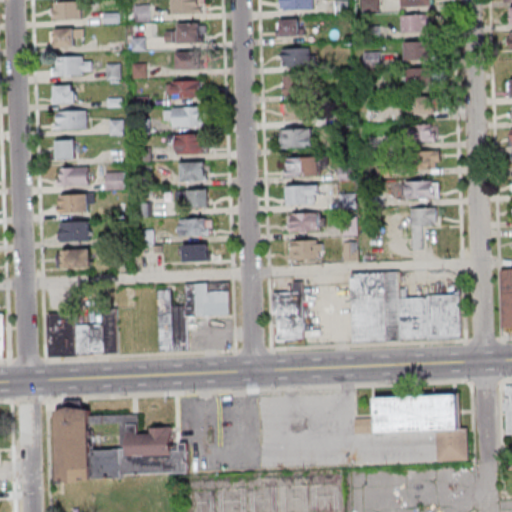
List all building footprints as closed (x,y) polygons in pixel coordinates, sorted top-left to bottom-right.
[(82,0),(55,1),(55,7),(52,7),(53,14),(55,14),(55,18),(83,17),(82,0)] [(170,0),(171,13),(204,11),(203,4),(206,4),(206,0),(170,0)] [(281,0),(282,7),(284,7),(284,10),(315,9),(314,0),(281,0)] [(335,0),(336,14),(349,13),(349,0),(335,0)] [(361,0),(362,11),(380,10),(379,0),(361,0)] [(134,4),(135,21),(151,21),(151,4),(134,4)] [(104,12),(105,23),(119,22),(119,11),(104,12)] [(401,14),(401,32),(428,31),(428,25),(431,25),(431,13),(401,14)] [(281,18),(281,28),(278,28),(278,36),(306,34),(306,27),(302,27),(302,17),(281,18)] [(202,22),(179,22),(179,30),(166,30),(166,43),(202,41),(202,34),(207,34),(207,24),(202,24),(202,22)] [(365,24),(365,38),(381,37),(381,24),(365,24)] [(85,28),(76,28),(76,27),(55,28),(55,31),(51,31),(51,47),(77,45),(76,37),(85,36),(85,28)] [(133,37),(133,50),(147,50),(146,36),(133,37)] [(405,39),(405,58),(432,58),(431,39),(405,39)] [(108,42),(109,50),(122,50),(122,41),(108,42)] [(283,48),(284,66),(316,64),(316,54),(311,55),(311,47),(283,48)] [(364,51),(364,64),(380,64),(380,51),(364,51)] [(177,52),(177,69),(199,69),(199,52),(177,52)] [(84,55),(56,56),(56,66),(52,66),(52,74),(85,73),(85,70),(93,70),(93,60),(84,61),(84,55)] [(107,63),(107,79),(122,78),(121,63),(107,63)] [(407,68),(407,87),(433,86),(433,67),(407,68)] [(285,95),(301,94),(300,74),(284,75),(285,95)] [(202,79),(173,81),(173,83),(167,83),(168,93),(174,93),(174,97),(206,96),(205,88),(203,89),(202,79)] [(55,84),(55,96),(53,96),(53,102),(78,101),(77,90),(74,90),(73,84),(55,84)] [(109,98),(109,106),(123,106),(123,97),(109,98)] [(435,113),(435,97),(413,97),(413,113),(435,113)] [(307,120),(307,103),(283,103),(283,120),(307,120)] [(204,105),(204,118),(207,118),(207,124),(174,125),(174,118),(165,118),(165,110),(174,110),(173,106),(204,105)] [(58,110),(59,121),(57,121),(57,128),(88,127),(88,109),(58,110)] [(110,119),(111,134),(125,134),(124,119),(110,119)] [(437,141),(437,123),(412,124),(412,142),(437,141)] [(279,128),(280,142),(283,142),(283,146),(315,145),(314,127),(279,128)] [(174,154),(206,154),(206,135),(174,135),(174,154)] [(56,139),(57,158),(76,157),(75,138),(56,139)] [(440,151),(417,151),(417,168),(440,168),(440,151)] [(288,157),(289,168),(286,168),(286,176),(322,174),(322,170),(325,170),(324,164),(330,164),(330,155),(288,157)] [(182,162),(182,180),(210,179),(210,171),(207,171),(207,161),(182,162)] [(89,166),(61,167),(62,177),(59,178),(60,185),(90,184),(89,166)] [(339,167),(340,180),(356,180),(355,166),(339,167)] [(106,172),(107,189),(124,189),(124,171),(106,172)] [(407,181),(407,197),(438,196),(438,187),(434,187),(434,180),(407,181)] [(321,184),(288,186),(288,196),(286,196),(286,204),(317,202),(316,194),(322,194),(321,184)] [(177,190),(177,206),(211,205),(210,189),(177,190)] [(95,193),(62,195),(62,203),(60,203),(60,213),(91,211),(90,203),(95,202),(95,193)] [(138,203),(139,216),(154,216),(154,203),(138,203)] [(411,207),(413,248),(424,248),(423,225),(440,224),(439,206),(411,207)] [(292,212),(292,221),(289,223),(289,229),(293,231),(301,231),(303,232),(308,232),(309,230),(323,230),(323,225),(328,225),(327,217),(322,217),(321,212),(292,212)] [(181,219),(182,235),(211,234),(210,227),(214,227),(213,218),(181,219)] [(90,220),(63,221),(63,231),(61,232),(61,241),(91,239),(90,220)] [(357,234),(357,224),(343,224),(343,234),(357,234)] [(140,229),(140,244),(156,244),(155,228),(140,229)] [(292,241),(293,250),(290,250),(291,259),(322,258),(321,251),(325,250),(325,242),(319,243),(319,239),(292,241)] [(344,241),(345,260),(359,260),(359,241),(344,241)] [(185,244),(185,261),(213,260),(213,251),(211,251),(211,243),(185,244)] [(63,249),(63,252),(57,252),(58,259),(63,259),(64,267),(92,266),(92,248),(63,249)] [(511,268),(501,269),(504,334),(511,333),(511,268)] [(352,274),(355,339),(463,335),(461,293),(409,295),(408,287),(401,288),(400,272),(352,274)] [(294,280),(294,290),(273,290),(274,311),(277,311),(278,339),(308,338),(306,280),(294,280)] [(159,289),(161,350),(189,349),(188,316),(232,314),(231,282),(186,283),(187,304),(173,304),(172,288),(159,289)] [(49,313),(51,355),(120,352),(119,306),(104,307),(105,322),(78,324),(77,311),(49,313)] [(375,397),(376,432),(436,430),(437,461),(470,459),(469,427),(462,427),(461,394),(375,397)] [(190,475),(190,442),(174,443),(173,427),(150,427),(150,432),(140,433),(139,414),(92,415),(92,407),(57,408),(59,479),(190,475)] [(355,417),(356,433),(374,432),(374,416),(355,417)]
